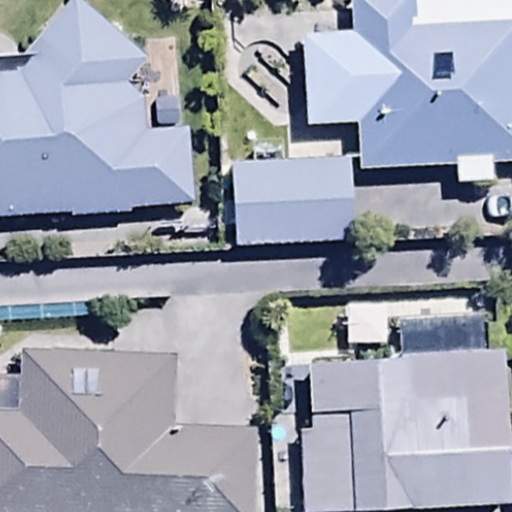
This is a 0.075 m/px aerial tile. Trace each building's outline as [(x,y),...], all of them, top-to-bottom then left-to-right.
[(511,0),(340,0),(343,42),(295,44),(298,132),(351,130),(353,175),(447,171),(448,188),(484,186),(483,167),(511,166),(511,0)] [(136,140),(131,60),(68,3),(63,3),(21,72),(0,72),(0,224),(184,213),(179,137),(136,140)] [(341,167),(225,171),(227,254),(344,251),(341,167)] [(0,417),(0,511),(247,511),(249,438),(166,436),(168,362),(15,358),(14,418),(0,417)] [(291,440),(293,511),(495,511),(497,511),(491,361),(305,369),(308,439),(291,440)]
